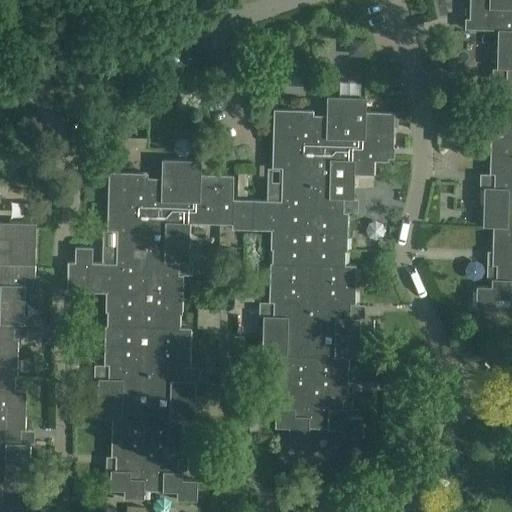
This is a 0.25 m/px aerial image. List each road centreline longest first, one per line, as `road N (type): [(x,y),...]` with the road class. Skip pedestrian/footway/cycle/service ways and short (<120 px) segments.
road 1 (residential): [(61,511),(60,234),(81,168),(22,89)]
road 2 (residential): [(453,400),(449,364),(405,266),(421,83),(396,0)]
road 3 (residential): [(296,0),(22,89)]
road 4 (residential): [(371,511),(444,442),(453,400)]
